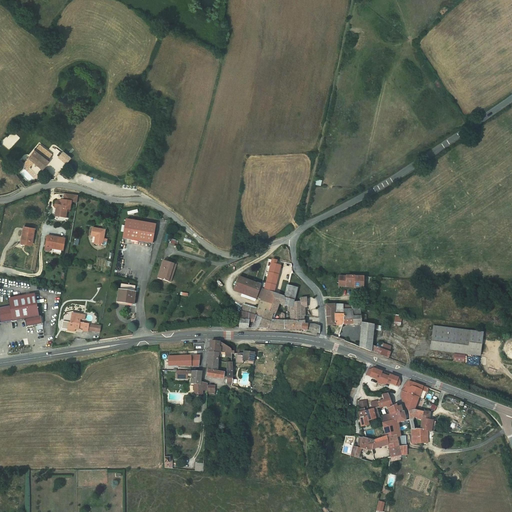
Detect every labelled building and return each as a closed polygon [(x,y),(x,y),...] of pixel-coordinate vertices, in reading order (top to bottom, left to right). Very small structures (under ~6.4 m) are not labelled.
[(45,158),(50,152),(41,144),(35,150),(28,158),(29,158),(23,164),(28,168),(34,162),(42,169),(49,161),(45,158)] [(66,164),(71,158),(63,152),(59,158),(66,164)] [(64,200),(61,200),(61,202),(59,201),(57,201),(56,202),(55,208),(56,208),(58,208),(57,214),(59,217),(66,218),(67,209),(70,210),(71,202),(64,200)] [(153,244),(156,225),(126,219),(123,238),(153,244)] [(24,226),(23,235),(24,235),(22,243),(32,245),(34,228),(24,226)] [(104,239),(105,230),(92,228),(91,236),(96,237),(95,244),(103,245),(104,239)] [(65,239),(47,236),(45,250),(50,251),(50,248),(51,246),(54,247),(54,249),(63,250),(65,239)] [(158,278),(168,281),(174,264),(163,260),(158,278)] [(281,266),(275,265),(277,261),(272,260),(264,290),(272,292),(274,293),(275,287),(277,279),(281,266)] [(339,286),(363,288),(364,277),(346,276),(339,276),(339,286)] [(257,297),(260,288),(260,285),(239,277),(235,289),(257,297)] [(118,302),(133,304),(135,293),(134,293),(135,286),(121,284),(120,290),(118,302)] [(297,288),(287,286),(284,297),(294,300),(297,288)] [(266,310),(268,304),(269,299),(272,292),(264,290),(261,300),(257,311),(257,313),(259,314),(260,312),(265,314),(266,310)] [(274,293),(272,292),(269,299),(268,304),(276,307),(277,304),(280,295),(274,293)] [(39,316),(35,294),(8,298),(10,306),(12,321),(13,321),(25,319),(39,316)] [(288,306),(293,307),(301,308),(301,301),(300,301),(294,302),(294,300),(284,297),(280,295),(277,304),(279,304),(288,306)] [(270,311),(274,312),(276,307),(268,304),(266,310),(270,311)] [(335,325),(335,315),(344,315),(344,305),(335,304),(326,305),(326,317),(327,325),(335,325)] [(360,347),(371,351),(371,345),(373,329),(373,325),(366,324),(366,318),(361,317),(361,314),(360,307),(352,306),(344,305),(344,315),(344,324),(362,323),(360,347)] [(10,306),(0,307),(0,321),(0,323),(12,321),(10,306)] [(255,315),(256,316),(258,316),(259,314),(257,313),(257,311),(243,306),(241,312),(249,314),(255,315)] [(291,311),(291,321),(296,322),(304,321),(304,319),(304,316),(302,316),(302,315),(293,316),(293,307),(288,306),(288,311),(291,311)] [(302,315),(301,308),(293,307),(293,316),(302,315)] [(268,329),(270,329),(273,320),(271,320),(273,313),(275,314),(276,312),(274,312),(270,311),(266,310),(265,314),(263,319),(262,318),(259,328),(264,328),(268,329)] [(248,328),(249,320),(249,314),(241,312),(239,328),(248,328)] [(74,331),(75,329),(79,330),(79,327),(79,326),(84,326),(84,328),(83,330),(88,331),(89,324),(80,322),(80,319),(84,320),(85,315),(72,313),(71,322),(69,322),(68,329),(68,330),(74,331)] [(402,316),(396,314),(394,324),(400,325),(402,316)] [(344,315),(335,315),(335,325),(344,324),(344,315)] [(25,319),(26,327),(42,324),(41,316),(39,316),(25,319)] [(259,328),(262,318),(258,316),(256,316),(254,322),(252,328),(256,328),(259,328)] [(296,322),(291,321),(284,321),(278,320),(274,320),(273,320),(270,329),(276,329),(285,329),(301,329),(301,324),(304,324),(304,321),(296,322)] [(320,326),(316,325),(315,324),(313,324),(308,324),(307,331),(314,332),(320,333),(320,326)] [(100,333),(101,326),(93,325),(92,331),(100,333)] [(480,356),(483,332),(433,326),(430,349),(480,356)] [(218,353),(219,347),(220,342),(212,341),(211,341),(210,347),(210,352),(218,353)] [(220,347),(220,348),(227,353),(231,349),(229,347),(227,346),(225,345),(223,343),(222,343),(221,342),(220,347)] [(381,349),(390,352),(391,346),(382,343),(382,346),(381,349)] [(371,351),(389,358),(391,352),(390,352),(381,349),(376,347),(371,345),(371,351)] [(244,353),(243,356),(242,356),(237,355),(236,362),(243,363),(243,360),(249,361),(249,363),(253,364),(253,361),(254,361),(255,353),(244,351),(244,353)] [(217,372),(218,359),(218,353),(210,352),(209,355),(209,360),(207,376),(213,377),(223,379),(224,373),(217,372)] [(198,361),(198,355),(167,355),(167,365),(198,366),(198,361)] [(382,372),(373,368),(370,377),(379,380),(378,382),(382,384),(383,382),(387,384),(387,382),(395,385),(396,384),(398,378),(386,373),(385,375),(381,374),(382,372)] [(177,378),(187,379),(187,371),(177,371),(177,378)] [(203,391),(203,382),(201,382),(201,376),(202,371),(192,371),(190,383),(194,384),(194,386),(193,387),(194,390),(194,391),(195,394),(202,394),(202,391),(203,391)] [(404,386),(402,391),(419,397),(422,390),(423,386),(413,382),(411,386),(408,388),(404,386)] [(391,404),(388,394),(382,395),(383,400),(378,401),(380,407),(391,404)] [(408,411),(414,410),(415,406),(419,397),(409,394),(407,398),(403,400),(408,411)] [(366,401),(359,402),(361,412),(364,411),(364,409),(368,408),(366,401)] [(392,406),(388,409),(389,412),(390,414),(389,415),(381,416),(383,423),(393,421),(391,415),(402,411),(401,406),(397,407),(396,405),(392,407),(392,406)] [(369,425),(368,421),(380,418),(377,408),(373,409),(364,411),(361,412),(359,412),(361,427),(369,425)] [(408,411),(409,417),(422,419),(428,420),(430,413),(423,412),(414,410),(408,411)] [(397,423),(398,423),(406,421),(406,417),(404,411),(402,411),(391,415),(393,421),(394,423),(397,422),(397,423)] [(420,429),(427,430),(428,430),(428,431),(433,432),(434,428),(435,422),(432,421),(428,420),(422,419),(420,429)] [(393,421),(383,423),(385,433),(386,436),(386,438),(396,435),(394,423),(393,421)] [(415,429),(412,429),(412,430),(412,443),(428,443),(427,430),(420,429),(417,429),(415,429)] [(384,437),(374,440),(372,449),(373,449),(388,445),(389,449),(399,446),(397,437),(396,435),(386,438),(386,436),(384,437)] [(399,446),(401,455),(407,455),(406,446),(406,436),(401,436),(400,437),(397,437),(399,446)] [(359,447),(360,448),(362,449),(365,450),(368,450),(369,450),(369,449),(372,449),(374,440),(363,437),(360,437),(359,440),(359,442),(358,444),(358,446),(359,447)] [(353,446),(353,448),(355,448),(359,454),(360,454),(362,449),(360,448),(359,447),(353,446)] [(391,457),(401,455),(399,446),(389,449),(391,457)] [(351,456),(358,458),(359,456),(360,454),(359,454),(355,448),(353,448),(351,456)] [(204,464),(196,463),(195,471),(203,472),(204,464)]
